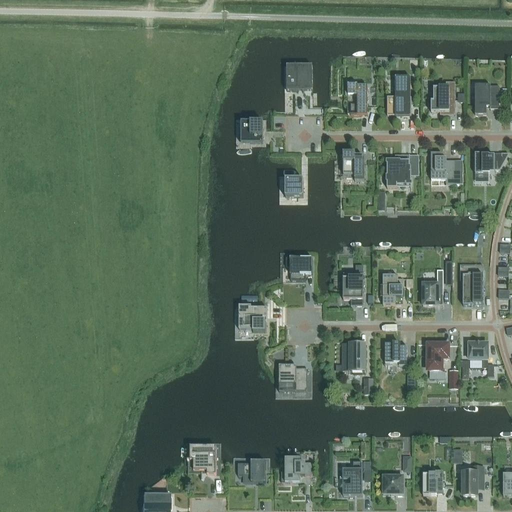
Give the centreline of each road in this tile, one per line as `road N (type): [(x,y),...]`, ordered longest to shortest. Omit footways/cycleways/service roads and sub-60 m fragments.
road 1 (unclassified): [(247,16),(0,11)]
road 2 (residential): [(304,326),(511,324)]
road 3 (residential): [(304,136),(511,135)]
